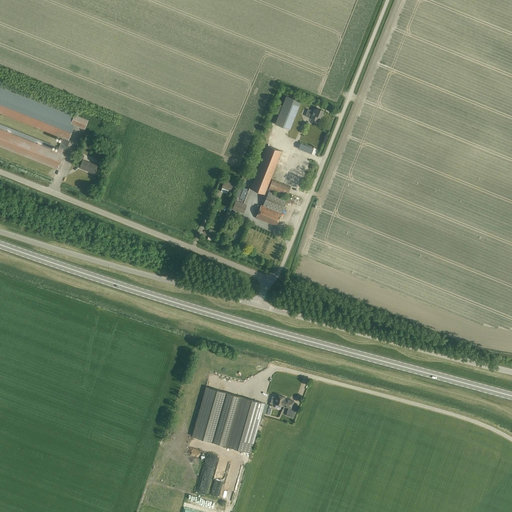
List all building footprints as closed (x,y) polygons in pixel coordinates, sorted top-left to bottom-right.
[(0,124),(0,146),(57,169),(63,154),(65,155),(70,141),(69,140),(75,126),(85,130),(86,126),(87,125),(88,121),(75,115),(0,84),(0,112),(61,137),(63,138),(57,152),(56,151),(51,149),(53,145),(0,124)] [(301,102),(286,96),(275,124),(290,130),(301,102)] [(305,116),(308,117),(317,121),(319,117),(321,118),(323,110),(317,108),(316,110),(314,110),(313,111),(308,109),(305,116)] [(300,143),(298,149),(311,154),(313,148),(300,143)] [(268,146),(251,189),(264,194),(281,151),(268,146)] [(310,164),(313,157),(298,152),(296,157),(305,160),(304,162),(310,164)] [(95,174),(96,169),(98,166),(83,160),(84,157),(81,155),(78,163),(81,164),(79,168),(95,174)] [(233,182),(226,179),(224,182),(222,187),(230,191),(233,185),(232,185),(233,182)] [(286,197),(290,187),(272,179),(268,189),(286,197)] [(243,203),(246,197),(249,190),(243,188),(240,195),(241,195),(241,197),(236,196),(234,200),(236,201),(233,208),(243,212),(246,205),(243,203)] [(276,226),(287,199),(268,191),(263,205),(261,204),(260,206),(257,205),(254,212),(258,213),(256,218),(276,226)] [(206,387),(192,436),(250,453),(264,403),(206,387)] [(273,396),(271,403),(275,404),(274,404),(289,408),(288,409),(286,416),(294,418),(296,411),(291,410),(292,408),(294,401),(286,399),(284,399),(285,397),(277,395),(276,397),(273,396)] [(203,481),(201,490),(209,492),(211,483),(203,481)]
